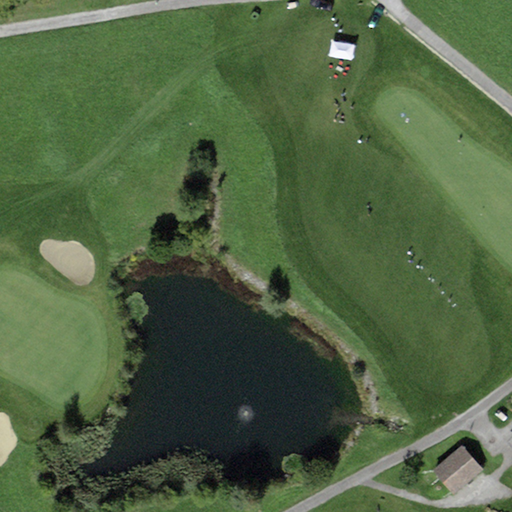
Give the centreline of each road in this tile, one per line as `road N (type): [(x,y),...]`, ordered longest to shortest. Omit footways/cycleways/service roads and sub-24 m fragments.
road 1 (track): [(302,511),(454,432),(511,383)]
road 2 (track): [(215,0),(0,36)]
road 3 (track): [(390,0),(511,104)]
